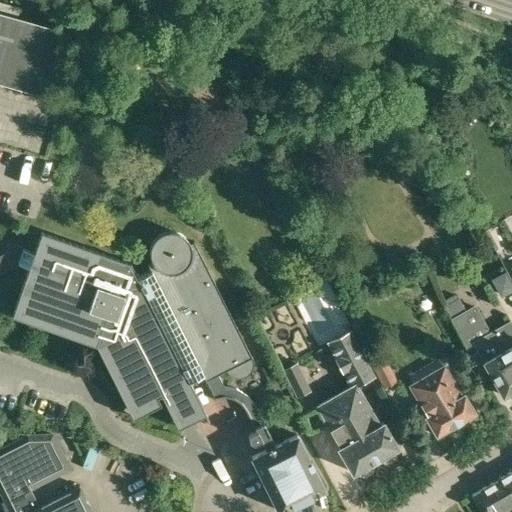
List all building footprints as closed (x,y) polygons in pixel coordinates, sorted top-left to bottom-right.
[(18,7),(0,2),(0,15),(15,20),(18,7)] [(0,15),(0,78),(42,91),(58,32),(0,15)] [(157,397),(161,395),(177,428),(206,414),(189,381),(203,376),(214,397),(212,398),(213,399),(216,398),(219,397),(223,397),(227,397),(231,398),(235,400),(238,402),(241,404),(243,407),(245,410),(256,431),(250,433),(249,434),(248,435),(248,437),(248,439),(249,440),(249,441),(251,442),(252,443),(254,443),(255,442),(260,440),(265,449),(274,445),(255,405),(247,395),(236,388),(223,386),(218,375),(229,369),(231,372),(235,374),(238,375),(242,374),(245,373),(248,370),(249,366),(249,363),(248,359),(252,358),(194,241),(190,244),(188,240),(185,237),(182,235),(179,233),(175,232),(172,232),(168,232),(165,232),(161,234),(158,236),(155,238),(153,241),(151,244),(150,248),(149,251),(149,255),(150,259),(152,262),(148,265),(150,270),(137,276),(130,263),(41,231),(33,252),(23,249),(18,266),(27,269),(11,316),(96,345),(132,418),(161,404),(157,397)] [(0,261),(0,287),(8,286),(5,273),(18,270),(15,258),(0,261)] [(320,279),(315,269),(306,274),(311,284),(320,279)] [(511,291),(511,280),(508,272),(492,280),(500,298),(511,291)] [(443,305),(451,318),(467,350),(475,345),(479,351),(472,355),(480,369),(486,366),(502,394),(511,388),(511,325),(510,322),(484,336),(479,326),(485,322),(475,304),(465,310),(457,296),(443,305)] [(370,308),(367,301),(348,310),(358,332),(367,328),(364,320),(370,317),(367,309),(370,308)] [(326,341),(349,387),(318,405),(341,446),(338,447),(352,471),(396,446),(382,422),(378,424),(356,385),(375,375),(351,329),(326,341)] [(383,389),(398,381),(387,360),(373,368),(383,389)] [(436,434),(474,412),(462,393),(461,394),(444,365),(410,385),(427,414),(425,415),(436,434)] [(297,396),(309,390),(308,389),(302,378),(303,377),(302,376),(290,382),(296,395),(297,396)] [(0,496),(4,505),(2,506),(3,511),(92,511),(79,486),(39,506),(31,489),(71,469),(53,432),(26,433),(0,445),(0,496)] [(296,434),(274,445),(265,449),(250,456),(278,511),(323,488),(296,434)] [(511,469),(489,483),(497,497),(511,489),(511,490),(511,469)] [(489,483),(471,494),(481,511),(507,511),(504,506),(511,501),(511,490),(511,489),(497,497),(489,483)]
